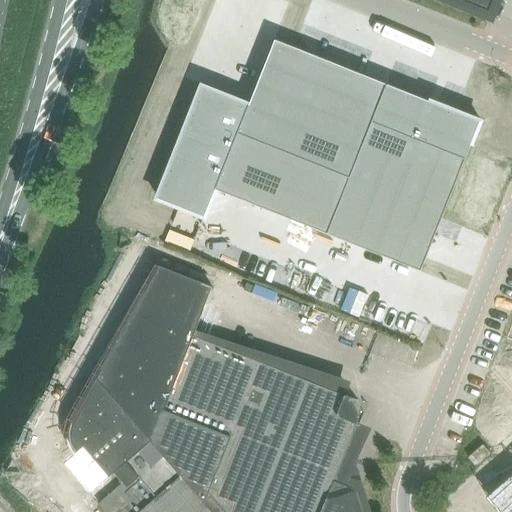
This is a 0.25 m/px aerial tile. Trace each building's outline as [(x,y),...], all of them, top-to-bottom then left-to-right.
[(511,0),(463,0),(490,11),(494,0),(511,0)] [(226,88),(186,188),(236,209),(244,188),(405,253),(464,115),(323,58),(311,56),(300,58),(299,62),(295,64),(278,110),(226,88)] [(190,252),(194,241),(170,230),(165,242),(190,252)] [(97,372),(94,377),(212,511),(363,511),(345,453),(363,408),(359,398),(194,334),(213,285),(155,263),(97,372)] [(212,511),(94,377),(73,414),(71,420),(70,427),(70,433),(71,439),(74,445),(78,450),(103,480),(93,489),(102,499),(99,502),(107,511),(212,511)] [(483,445),(472,455),(468,458),(476,467),(491,454),(483,445)] [(511,511),(511,477),(493,494),(507,511),(511,511)]
